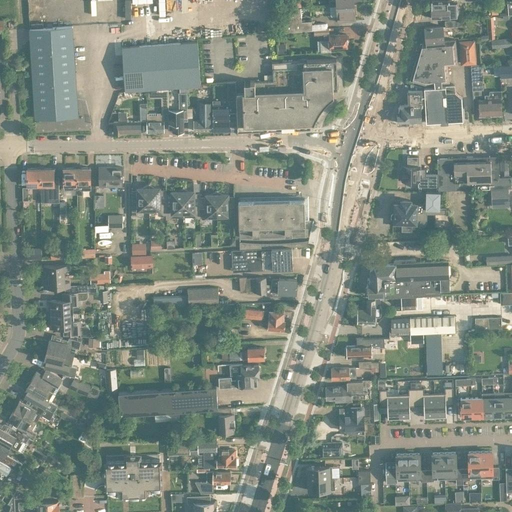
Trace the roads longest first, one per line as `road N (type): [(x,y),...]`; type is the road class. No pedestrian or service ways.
road 1 (primary): [(255,511),(345,200)]
road 2 (unclassified): [(238,142),(11,146)]
road 3 (residential): [(0,367),(17,328),(11,146)]
road 4 (residential): [(511,437),(384,442),(375,450),(375,495)]
road 5 (unclassified): [(511,130),(382,133)]
